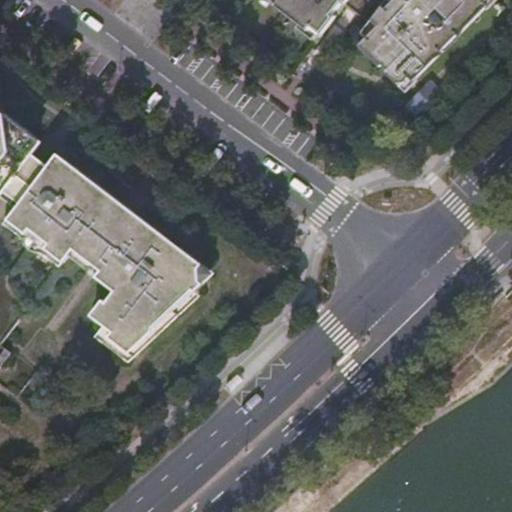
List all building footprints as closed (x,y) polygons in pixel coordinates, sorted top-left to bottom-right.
[(314,26),(325,34),(338,17),(336,15),(345,2),(348,4),(348,3),(350,0),(272,0),(278,4),(277,6),(311,31),(314,26)] [(387,4),(381,0),(350,0),(349,3),(374,22),(387,4)] [(397,0),(397,1),(395,0),(390,0),(387,4),(374,22),(366,33),(369,37),(361,46),(383,67),(385,64),(389,68),(387,70),(403,86),(412,76),(417,80),(446,50),(445,48),(459,32),(461,34),(493,0),(397,0)] [(424,115),(440,91),(428,83),(412,106),(424,115)] [(0,194),(15,206),(7,217),(8,217),(8,216),(22,227),(24,228),(26,224),(45,239),(43,242),(61,256),(62,256),(71,244),(110,274),(112,286),(105,296),(101,294),(93,304),(94,313),(111,327),(108,332),(129,348),(204,280),(200,277),(200,265),(203,261),(62,154),(54,155),(48,163),(32,152),(39,144),(37,135),(5,110),(0,110),(0,194)] [(23,229),(24,228),(22,227),(8,216),(8,217),(23,229)] [(26,224),(24,228),(43,242),(45,239),(26,224)] [(24,228),(23,229),(42,243),(43,242),(24,228)] [(61,258),(62,256),(61,256),(43,242),(42,243),(61,258)]
